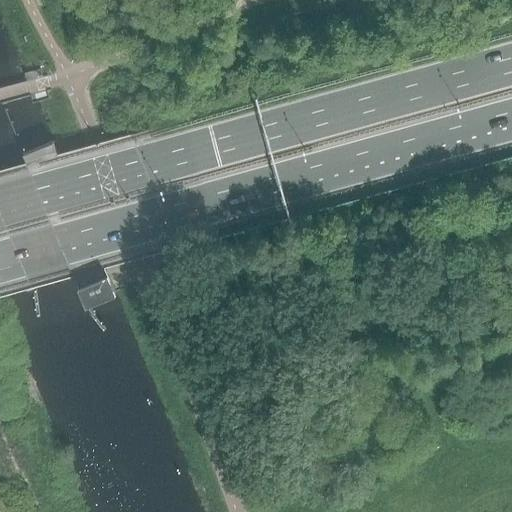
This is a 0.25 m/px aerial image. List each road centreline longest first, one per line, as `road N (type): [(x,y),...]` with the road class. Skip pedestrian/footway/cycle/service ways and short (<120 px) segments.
road 1 (trunk): [(511,72),(0,214)]
road 2 (trunk): [(0,254),(511,112)]
